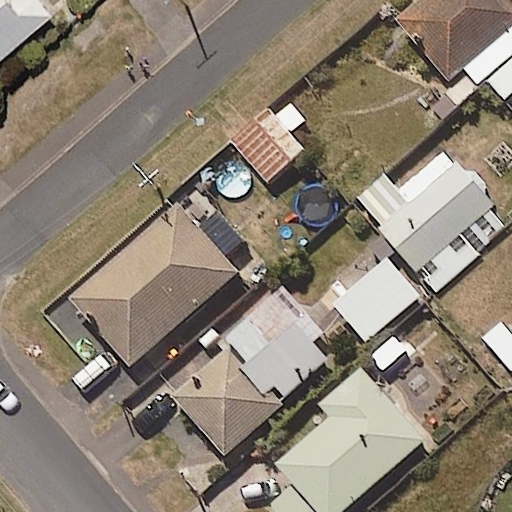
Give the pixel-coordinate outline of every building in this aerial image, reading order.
[(0,0),(0,63),(56,14),(43,0),(0,0)] [(511,6),(506,0),(447,0),(412,31),(460,84),(469,75),(486,94),(511,70),(511,6)] [(310,128),(296,110),(242,150),(272,191),(311,162),(294,140),(310,128)] [(390,185),(365,208),(394,239),(389,243),(440,298),(481,260),(466,243),(501,210),(465,170),(418,214),(390,185)] [(234,269),(253,252),(224,219),(205,237),(186,216),(82,310),(139,374),(244,280),(234,269)] [(384,242),(333,285),(347,302),(398,258),(384,242)] [(426,304),(395,268),(341,314),(372,350),(426,304)] [(233,465),(337,369),(322,354),(335,342),(291,294),(232,349),(240,357),(182,410),(233,465)] [(511,334),(507,328),(488,345),(511,373),(511,334)] [(403,337),(375,365),(393,383),(421,355),(403,337)] [(360,511),(431,449),(371,382),(336,414),(343,423),(286,474),(298,488),(274,510),(275,511),(360,511)]
